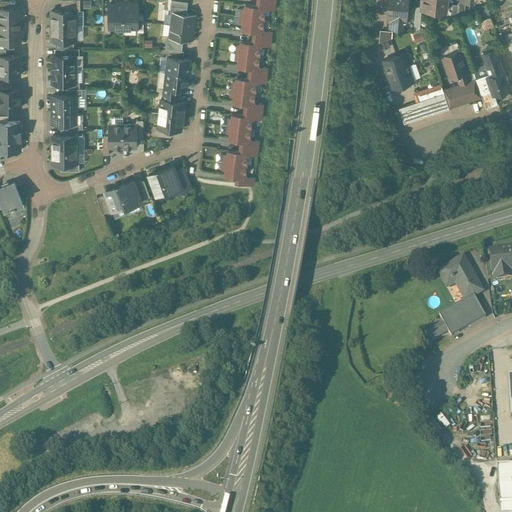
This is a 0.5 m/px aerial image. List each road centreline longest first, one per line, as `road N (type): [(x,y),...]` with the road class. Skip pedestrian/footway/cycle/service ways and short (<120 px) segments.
road 1 (tertiary): [(511,214),(157,329),(60,384)]
road 2 (primary): [(324,0),(295,220),(259,397)]
road 3 (residential): [(39,196),(194,138),(212,0)]
road 4 (residential): [(35,159),(35,0)]
road 5 (residential): [(33,320),(21,273),(39,196)]
road 6 (trunk): [(259,397),(227,450),(178,485)]
